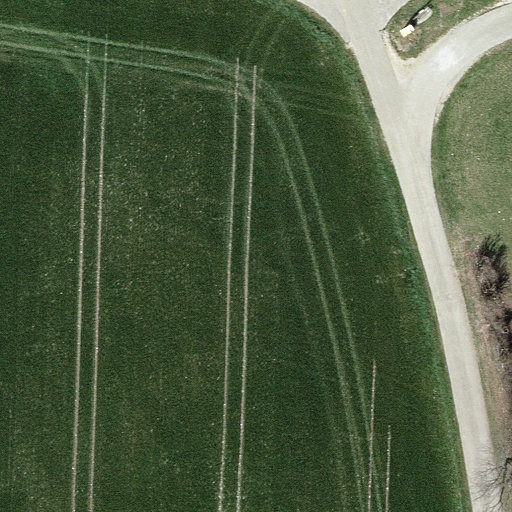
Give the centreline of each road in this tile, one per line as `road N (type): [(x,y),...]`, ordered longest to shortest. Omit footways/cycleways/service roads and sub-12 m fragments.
road 1 (track): [(482,511),(458,356),(391,110),(337,0)]
road 2 (track): [(511,30),(464,50),(391,110)]
